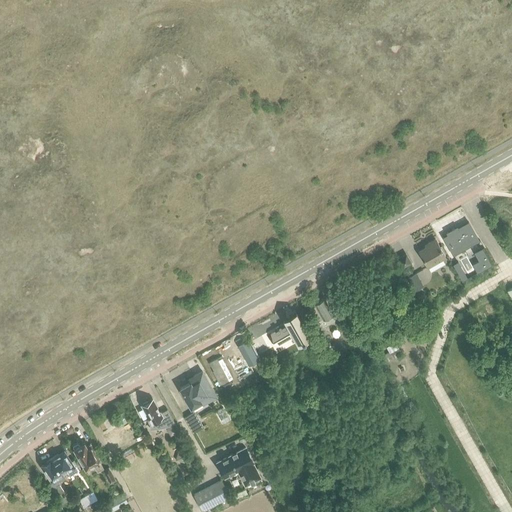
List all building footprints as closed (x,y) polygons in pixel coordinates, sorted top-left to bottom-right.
[(447,234),(443,237),(453,255),(479,240),(468,221),(457,227),(458,229),(456,230),(454,228),(446,232),(447,234)] [(429,245),(419,251),(427,266),(428,266),(445,256),(435,239),(428,243),(429,245)] [(478,260),(472,264),(477,272),(491,264),(482,247),(473,252),(478,260)] [(402,266),(410,262),(406,254),(398,258),(402,266)] [(458,261),(452,264),(462,280),(467,277),(458,261)] [(415,290),(424,285),(416,271),(407,277),(415,290)] [(316,305),(309,309),(316,321),(318,320),(322,327),(335,319),(324,298),(315,303),(316,305)] [(276,331),(273,332),(279,343),(293,335),(297,342),(301,340),(302,341),(305,340),(304,338),(309,336),(308,335),(312,333),(306,322),(302,324),(296,313),(284,319),(287,324),(285,325),(285,324),(284,325),(282,326),(281,326),(282,327),(279,329),(279,328),(278,328),(278,329),(276,330),(276,329),(275,330),(276,331)] [(247,363),(257,358),(247,340),(238,346),(247,363)] [(389,352),(384,355),(387,361),(401,353),(398,347),(389,352)] [(192,410),(216,396),(201,371),(193,376),(193,377),(188,380),(190,382),(179,388),(192,410)] [(167,409),(166,409),(161,412),(160,411),(159,411),(153,401),(142,407),(149,418),(147,419),(150,424),(150,429),(157,428),(163,427),(168,425),(174,422),(167,409)] [(222,407),(216,411),(223,423),(229,419),(222,407)] [(124,411),(113,417),(119,427),(129,421),(124,411)] [(193,433),(203,427),(194,411),(184,417),(193,433)] [(109,430),(114,427),(110,419),(105,422),(109,430)] [(390,429),(386,431),(391,440),(383,445),(389,456),(401,449),(390,429)] [(72,446),(80,459),(85,468),(93,463),(97,470),(102,467),(90,446),(88,448),(84,441),(80,444),(79,443),(77,442),(73,445),(72,446)] [(246,448),(217,461),(224,476),(237,470),(244,485),(259,478),(246,448)] [(191,468),(185,450),(176,453),(183,471),(191,468)] [(57,453),(52,457),(62,473),(63,473),(68,469),(71,473),(75,470),(75,469),(79,466),(74,458),(70,461),(63,452),(60,454),(57,453)] [(66,477),(63,473),(62,473),(52,457),(47,460),(46,464),(42,466),(52,482),(54,484),(55,485),(66,477)] [(109,482),(114,479),(108,467),(102,470),(109,482)] [(181,474),(171,480),(174,486),(185,480),(181,474)] [(202,509),(228,496),(221,481),(195,494),(202,509)] [(52,482),(48,484),(50,488),(53,492),(59,501),(61,504),(67,500),(64,496),(63,497),(60,493),(63,491),(62,488),(60,486),(59,485),(58,484),(56,486),(55,485),(54,484),(52,482)] [(181,486),(174,490),(178,495),(184,492),(181,486)] [(92,490),(78,498),(82,504),(86,511),(89,511),(101,505),(96,496),(92,490)] [(106,511),(109,511),(127,502),(122,492),(102,504),(106,511)]
